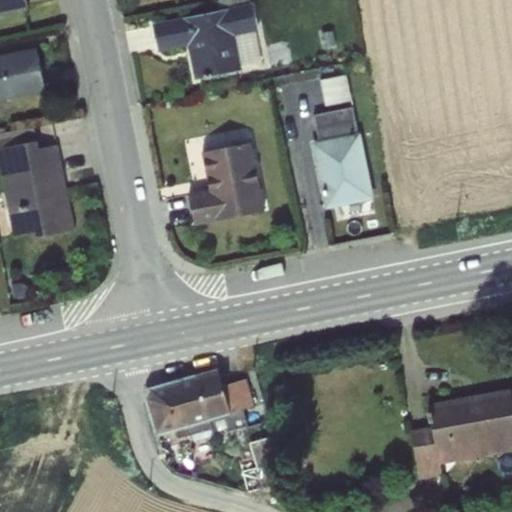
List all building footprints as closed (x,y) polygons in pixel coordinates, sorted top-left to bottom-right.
[(0,0),(0,15),(28,10),(26,0),(0,0)] [(235,36),(258,30),(253,2),(152,24),(158,51),(187,46),(196,79),(241,70),(235,36)] [(0,99),(45,89),(35,47),(0,54),(0,99)] [(351,71),(324,76),(329,103),(356,98),(351,71)] [(328,205),(376,196),(359,102),(311,111),(328,205)] [(18,238),(78,227),(62,141),(41,145),(39,139),(1,146),(18,238)] [(264,210),(250,142),(201,152),(209,189),(188,194),(194,225),(264,210)] [(218,368),(146,384),(162,458),(191,452),(189,441),(203,438),(200,420),(215,417),(219,434),(251,427),(247,405),(257,403),(251,375),(221,382),(218,368)] [(428,461),(511,450),(511,385),(420,397),(428,461)]
